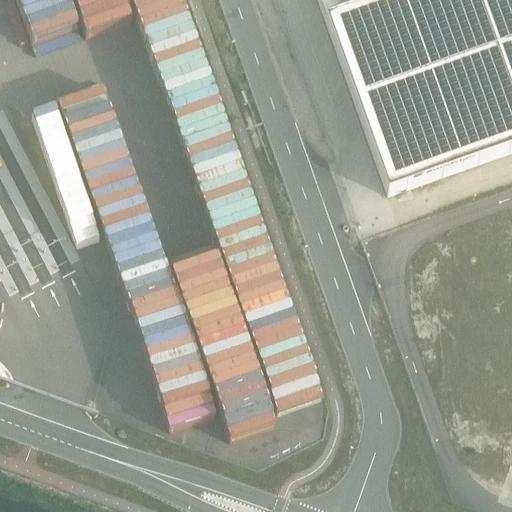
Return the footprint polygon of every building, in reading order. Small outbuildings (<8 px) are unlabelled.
[(511,0),(316,0),(387,199),(511,154),(511,0)] [(211,69),(121,94),(128,118),(170,106),(185,160),(178,162),(190,206),(244,191),(211,69)] [(247,367),(258,414),(314,401),(304,355),(247,367)] [(160,407),(151,428),(197,447),(206,426),(160,407)] [(242,457),(247,438),(212,430),(207,448),(242,457)]
